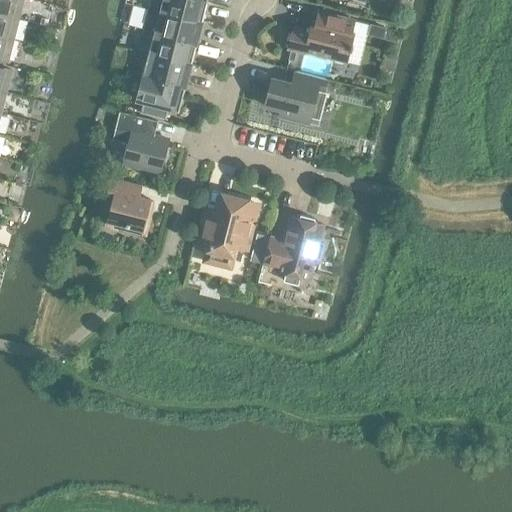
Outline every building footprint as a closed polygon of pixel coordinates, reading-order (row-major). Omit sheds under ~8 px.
[(0,0),(0,13),(19,18),(23,0),(0,0)] [(202,22),(208,2),(201,0),(163,0),(160,12),(202,22)] [(306,51),(336,59),(347,61),(350,48),(352,49),(354,44),(352,43),(354,32),(352,32),(355,20),(319,11),(316,23),(312,22),(310,30),(294,26),(288,49),(306,53),(306,51)] [(197,43),(202,22),(160,12),(155,33),(197,43)] [(19,18),(0,13),(0,35),(13,39),(19,18)] [(371,25),(369,36),(384,39),(387,29),(371,25)] [(191,64),(197,43),(155,33),(149,53),(191,64)] [(0,35),(0,59),(8,61),(13,39),(0,35)] [(186,85),(191,64),(149,53),(144,74),(186,85)] [(0,90),(6,92),(11,70),(0,67),(0,90)] [(272,78),(265,105),(281,110),(280,116),(318,126),(327,93),(324,92),(327,79),(295,71),(292,83),(272,78)] [(179,111),(186,85),(144,74),(137,100),(145,102),(142,113),(166,119),(169,108),(179,111)] [(128,143),(123,162),(162,171),(170,140),(154,136),(158,121),(120,111),(116,126),(113,139),(128,143)] [(108,221),(109,221),(108,225),(146,235),(154,202),(150,201),(151,199),(139,196),(142,185),(112,177),(106,200),(113,202),(108,221)] [(202,243),(211,245),(210,248),(211,251),(212,254),(214,257),(216,259),(219,260),(222,260),(225,260),(228,259),(230,257),(232,254),(233,251),(236,242),(242,243),(249,240),(250,236),(246,229),(252,225),(258,204),(223,195),(218,214),(207,211),(200,239),(202,243)] [(284,281),(299,284),(301,277),(311,279),(316,257),(320,258),(324,243),(320,242),(325,225),(315,222),(316,218),(301,215),(300,219),(290,216),(285,233),(287,234),(286,241),(272,238),(273,236),(271,236),(265,264),(266,264),(266,263),(287,268),(284,281)]
